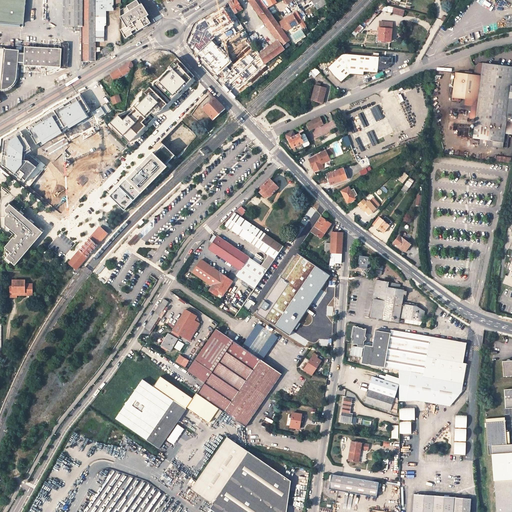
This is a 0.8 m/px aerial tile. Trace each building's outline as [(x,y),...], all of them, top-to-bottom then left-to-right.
[(0,0),(0,23),(22,25),(24,0),(0,0)] [(81,0),(66,0),(67,26),(82,26),(81,0)] [(81,0),(82,26),(82,61),(95,61),(95,47),(95,40),(95,33),(95,0),(81,0)] [(95,0),(95,33),(106,32),(105,10),(113,10),(112,0),(95,0)] [(140,5),(136,0),(126,6),(129,11),(120,17),(126,26),(120,30),(126,38),(149,24),(145,17),(148,15),(142,4),(140,5)] [(242,9),(239,4),(238,6),(234,0),(232,0),(228,3),(235,14),(242,9)] [(290,45),(287,42),(290,40),(267,9),(264,4),(261,0),(248,0),(277,40),(259,53),(263,60),(265,64),(290,45)] [(275,0),(268,0),(264,4),(267,9),(277,2),(275,0)] [(236,16),(235,14),(228,3),(222,6),(221,7),(229,20),(236,16)] [(393,7),(392,13),(403,16),(405,10),(393,7)] [(369,26),(377,13),(372,10),(364,22),(369,26)] [(286,20),(279,24),(284,31),(298,23),(292,14),(285,18),(286,20)] [(380,22),(378,40),(391,41),(392,22),(380,22)] [(198,36),(199,33),(201,28),(194,25),(191,33),(188,39),(187,42),(194,45),(198,36)] [(24,63),(24,65),(60,67),(61,49),(25,47),(24,53),(19,52),(18,63),(24,63)] [(95,61),(103,56),(102,50),(99,51),(99,47),(95,47),(95,61)] [(239,58),(230,49),(222,57),(230,66),(239,58)] [(259,53),(256,49),(251,52),(257,63),(263,60),(259,53)] [(19,51),(3,51),(1,90),(3,90),(4,90),(5,90),(8,90),(9,89),(10,89),(12,88),(13,86),(14,85),(15,83),(16,82),(18,63),(19,52),(19,51)] [(151,69),(155,67),(159,65),(166,61),(164,57),(160,51),(151,56),(141,62),(147,72),(151,69)] [(392,64),(392,58),(342,53),(327,67),(340,82),(350,74),(363,75),(364,72),(377,73),(377,69),(385,69),(392,64)] [(166,61),(159,65),(162,70),(171,65),(166,56),(164,57),(166,61)] [(198,78),(179,60),(156,84),(175,102),(198,78)] [(263,60),(257,63),(256,64),(261,72),(267,66),(265,64),(263,60)] [(110,74),(114,80),(124,74),(132,69),(132,67),(133,65),(130,61),(110,74)] [(478,100),(483,63),(479,63),(474,66),(473,74),(455,72),(452,97),(478,100)] [(503,142),(504,135),(507,117),(511,117),(511,85),(510,85),(511,70),(511,66),(483,63),(478,100),(473,138),(481,139),(480,145),(507,148),(508,143),(507,142),(503,142)] [(317,69),(315,66),(309,72),(311,74),(314,77),(320,71),(317,69)] [(238,80),(230,72),(223,78),(231,87),(238,80)] [(315,85),(312,99),(323,102),(326,88),(315,85)] [(167,104),(151,89),(130,109),(132,112),(124,120),(120,117),(111,126),(128,143),(167,104)] [(80,95),(27,127),(37,144),(90,112),(86,105),(84,103),(80,95)] [(120,101),(118,95),(110,97),(113,104),(120,101)] [(225,109),(214,98),(212,100),(202,109),(212,120),(225,109)] [(104,128),(106,120),(103,115),(101,116),(95,120),(101,130),(104,128)] [(309,130),(323,124),(320,117),(306,123),(309,130)] [(19,131),(4,141),(2,165),(24,183),(39,163),(29,154),(31,151),(19,131)] [(287,140),(288,139),(292,147),(294,146),(296,151),(313,143),(308,131),(300,134),(300,133),(295,136),(293,131),(285,135),(287,140)] [(175,156),(163,144),(155,153),(153,151),(109,196),(126,212),(171,167),(168,164),(175,156)] [(317,154),(309,159),(313,168),(322,163),(330,159),(328,156),(326,150),(325,150),(317,154)] [(327,174),(331,184),(347,179),(343,168),(327,174)] [(42,170),(34,180),(52,193),(59,183),(42,170)] [(83,177),(80,174),(76,171),(52,201),(63,210),(59,214),(63,217),(74,204),(91,184),(83,177)] [(97,175),(94,172),(89,178),(92,181),(97,175)] [(405,173),(400,180),(404,183),(406,180),(406,179),(408,176),(405,173)] [(260,188),(262,189),(259,192),(265,197),(267,195),(269,196),(278,187),(269,179),(260,188)] [(406,193),(411,184),(407,181),(402,190),(406,193)] [(354,188),(350,190),(349,187),(341,191),(348,203),(355,199),(354,196),(357,195),(354,188)] [(372,198),(369,201),(375,209),(379,205),(372,198)] [(363,199),(358,204),(361,208),(362,207),(365,210),(369,214),(375,209),(369,201),(366,203),(363,199)] [(10,204),(5,209),(5,212),(8,214),(5,217),(5,224),(16,234),(17,235),(15,238),(13,237),(5,247),(5,248),(8,250),(4,254),(4,256),(6,257),(6,258),(15,265),(43,232),(10,204)] [(241,206),(237,211),(243,215),(247,211),(241,206)] [(225,225),(241,236),(249,223),(234,213),(225,225)] [(321,238),(331,224),(321,217),(312,231),(321,238)] [(379,217),(373,224),(383,232),(389,225),(379,217)] [(241,236),(268,254),(260,265),(267,270),(284,246),(249,223),(241,236)] [(107,233),(100,227),(90,238),(97,245),(107,233)] [(336,262),(337,253),(338,253),(341,253),(343,233),(331,232),(330,261),(336,262)] [(136,235),(127,243),(130,246),(138,237),(136,235)] [(234,247),(218,236),(217,237),(214,235),(209,240),(212,243),(209,248),(240,269),(236,275),(255,288),(267,270),(260,265),(234,247)] [(399,235),(394,242),(405,251),(410,244),(399,235)] [(84,260),(87,257),(89,254),(92,251),(96,246),(88,240),(84,245),(80,250),(79,250),(76,254),(68,263),(75,270),(81,263),(84,260)] [(359,255),(357,267),(365,269),(367,269),(369,257),(367,257),(359,255)] [(223,294),(232,281),(201,259),(192,272),(209,284),(213,286),(210,290),(221,298),(223,294)] [(510,271),(508,276),(506,275),(503,282),(511,285),(511,260),(508,270),(510,271)] [(263,315),(283,329),(295,337),(296,336),(296,335),(298,336),(304,341),(333,300),(325,294),(332,284),(300,262),(263,315)] [(24,284),(24,280),(15,280),(15,297),(16,297),(16,295),(32,295),(32,284),(24,284)] [(406,318),(405,322),(408,323),(409,319),(412,306),(402,304),(402,301),(403,295),(406,296),(407,291),(404,291),(403,290),(404,288),(399,287),(400,284),(389,282),(376,280),(370,317),(399,322),(399,321),(399,317),(405,318),(406,318)] [(151,331),(160,316),(159,316),(168,302),(163,299),(155,313),(146,328),(151,331)] [(408,323),(422,325),(423,321),(424,311),(416,306),(412,306),(409,319),(408,323)] [(170,335),(168,334),(161,345),(170,350),(179,335),(184,338),(189,341),(199,324),(194,321),(197,316),(185,309),(173,331),(170,335)] [(260,320),(280,334),(283,329),(263,315),(260,320)] [(280,334),(260,320),(242,346),(260,359),(262,360),(280,334)] [(466,342),(391,329),(391,330),(390,333),(388,348),(382,347),(384,331),(376,330),(373,345),(372,346),(371,345),(372,343),(368,342),(364,341),(366,340),(366,338),(365,336),(366,331),(364,329),(362,328),(362,329),(360,329),(358,326),(357,326),(354,329),(351,343),(357,344),(356,347),(351,346),(350,356),(361,358),(363,348),(359,347),(360,345),(363,345),(364,344),(365,345),(362,360),(370,362),(369,364),(392,369),(392,371),(398,372),(412,374),(412,372),(423,374),(423,376),(463,383),(466,364),(463,363),(466,342)] [(205,382),(233,340),(216,329),(188,370),(205,382)] [(390,333),(384,331),(382,347),(388,348),(390,333)] [(160,344),(161,345),(168,334),(167,333),(160,344)] [(222,411),(224,412),(231,401),(239,390),(246,379),(253,369),(260,359),(242,346),(233,340),(205,382),(197,393),(222,411)] [(313,354),(303,369),(311,375),(320,361),(316,358),(317,356),(313,354)] [(187,367),(190,360),(179,355),(176,362),(187,367)] [(176,368),(178,364),(167,357),(165,362),(176,368)] [(260,359),(253,369),(274,384),(281,373),(262,360),(260,359)] [(511,360),(510,361),(506,361),(503,361),(504,375),(511,374),(511,360)] [(267,394),(274,384),(253,369),(246,379),(267,394)] [(398,372),(398,377),(399,385),(399,400),(407,400),(409,400),(420,400),(450,406),(462,391),(463,383),(423,376),(423,374),(412,372),(412,374),(398,372)] [(387,374),(384,381),(398,385),(399,385),(398,377),(387,374)] [(159,449),(186,409),(187,406),(193,398),(161,376),(154,386),(153,386),(143,379),(116,419),(159,449)] [(384,381),(373,377),(369,389),(388,395),(394,397),(396,391),(398,385),(384,381)] [(259,404),(267,394),(246,379),(239,390),(259,404)] [(252,415),(259,404),(239,390),(231,401),(252,415)] [(387,396),(369,390),(365,402),(390,410),(397,413),(397,399),(393,398),(387,396)] [(214,416),(217,418),(222,411),(197,393),(196,393),(193,398),(187,406),(209,422),(214,416)] [(351,423),(353,413),(350,413),(352,399),(344,398),(340,421),(351,423)] [(224,412),(245,426),(252,415),(231,401),(224,412)] [(399,414),(399,433),(411,433),(410,419),(414,419),(414,406),(399,406),(399,414)] [(292,413),(290,426),(299,427),(299,424),(300,418),(301,414),(292,413)] [(466,455),(466,437),(461,437),(461,432),(466,432),(467,414),(457,414),(456,455),(466,455)] [(491,428),(505,426),(504,417),(490,418),(491,428)] [(492,445),(506,444),(505,426),(491,428),(492,445)] [(248,451),(243,448),(227,437),(197,481),(191,488),(194,490),(212,503),(248,451)] [(368,450),(369,444),(357,443),(352,442),(349,460),(358,462),(360,449),(368,450)] [(511,511),(511,443),(506,444),(492,445),(497,511),(511,511)] [(248,450),(248,451),(212,503),(209,507),(216,511),(285,511),(290,479),(248,450)] [(342,476),(331,474),(329,489),(376,497),(379,482),(363,479),(342,476)] [(445,511),(447,496),(412,493),(411,511),(445,511)] [(469,511),(471,499),(455,497),(447,496),(445,511),(469,511)]
